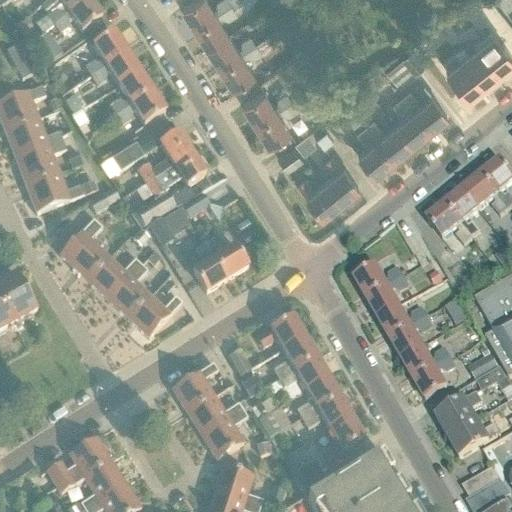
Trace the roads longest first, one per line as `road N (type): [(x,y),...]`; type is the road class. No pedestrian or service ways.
road 1 (residential): [(304,275),(136,0)]
road 2 (residential): [(445,511),(304,275)]
road 3 (residential): [(304,275),(511,104)]
road 4 (unknown): [(139,383),(190,472),(182,494),(157,491),(112,401)]
road 5 (residential): [(112,401),(304,275)]
road 6 (residential): [(112,401),(0,218)]
road 7 (residential): [(0,472),(112,401)]
